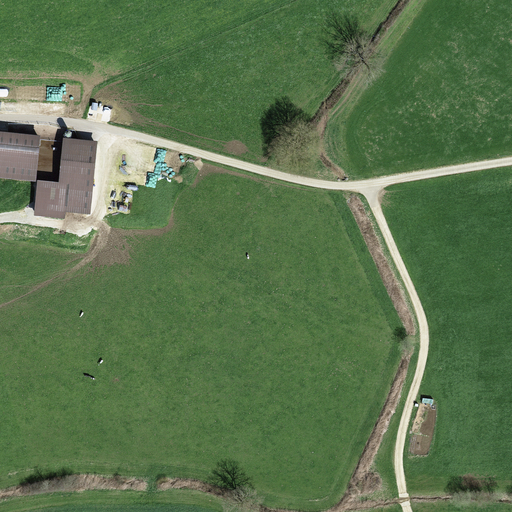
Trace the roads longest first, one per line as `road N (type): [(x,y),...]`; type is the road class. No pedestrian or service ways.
road 1 (track): [(511,161),(326,184),(113,129),(0,119)]
road 2 (track): [(364,184),(423,321),(398,456),(407,511)]
